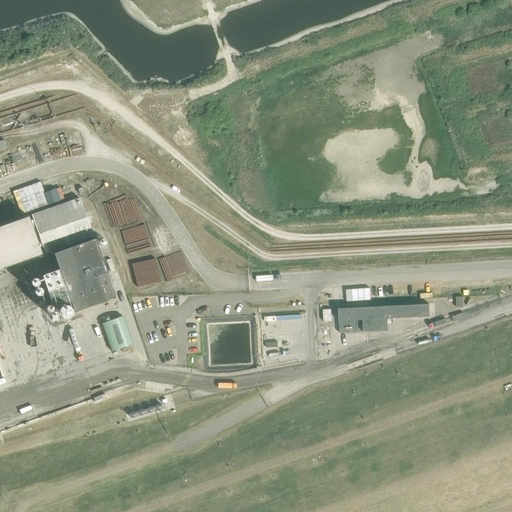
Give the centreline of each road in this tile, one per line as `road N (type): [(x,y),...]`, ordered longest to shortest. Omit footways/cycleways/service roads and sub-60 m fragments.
road 1 (track): [(511,379),(138,511)]
road 2 (unclassified): [(511,266),(248,282)]
road 3 (track): [(172,447),(12,511)]
